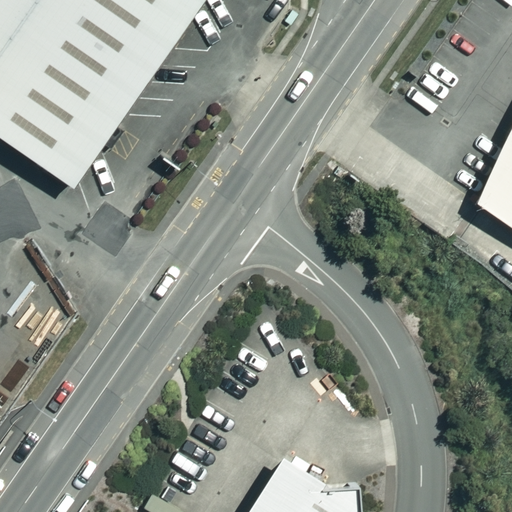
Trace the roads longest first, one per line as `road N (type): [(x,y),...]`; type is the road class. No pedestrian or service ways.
road 1 (unclassified): [(234,203),(336,282),(398,365),(415,414),(417,511)]
road 2 (tertiary): [(21,511),(234,203)]
road 3 (tertiary): [(234,203),(374,0)]
